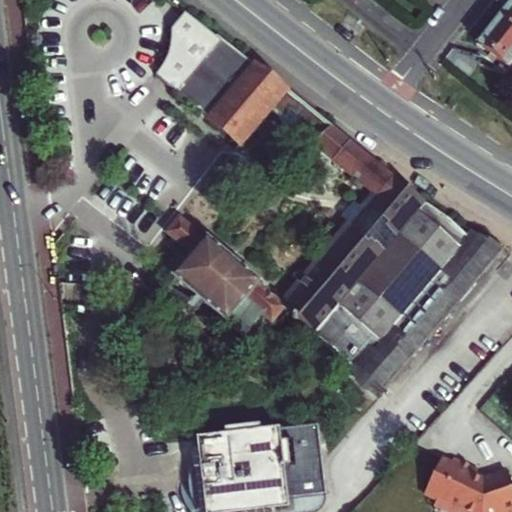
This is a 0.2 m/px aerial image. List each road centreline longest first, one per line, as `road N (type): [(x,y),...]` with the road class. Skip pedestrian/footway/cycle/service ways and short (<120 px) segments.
road 1 (tertiary): [(52,511),(0,103)]
road 2 (primary): [(237,0),(379,108)]
road 3 (primary): [(379,108),(511,196)]
